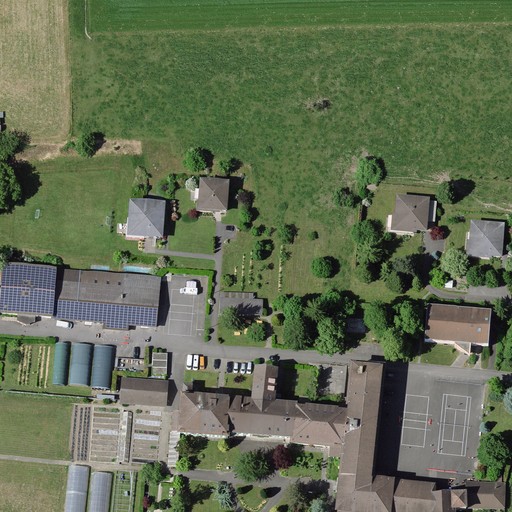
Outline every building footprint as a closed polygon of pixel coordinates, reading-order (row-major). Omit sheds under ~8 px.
[(230,182),(202,180),(200,209),(228,211),(230,182)] [(428,232),(430,199),(396,197),(394,230),(428,232)] [(167,203),(131,201),(129,237),(165,239),(167,203)] [(506,225),(473,222),(470,256),(503,259),(506,225)] [(160,277),(6,264),(2,314),(156,326),(160,277)] [(251,294),(223,293),(222,313),(262,315),(262,299),(251,299),(251,294)] [(491,312),(428,307),(425,339),(489,344),(491,312)] [(68,383),(70,341),(59,341),(57,382),(68,383)] [(73,383),(90,384),(92,343),(75,342),(73,383)] [(92,385),(112,386),(114,345),(94,344),(92,385)] [(153,364),(166,366),(168,352),(155,350),(153,364)] [(389,369),(353,365),(349,408),(345,447),(342,476),(337,511),(480,511),(505,511),(505,484),(458,485),(458,493),(437,493),(437,484),(378,478),(389,369)] [(254,400),(187,395),(183,434),(234,438),(234,433),(295,438),(295,443),(345,447),(349,408),(278,402),(280,371),(256,369),(254,400)] [(168,381),(121,378),(119,402),(166,405),(168,381)] [(194,393),(194,382),(183,381),(183,393),(194,393)] [(85,511),(91,465),(71,463),(65,511),(85,511)] [(91,511),(109,511),(111,471),(93,470),(91,511)]
